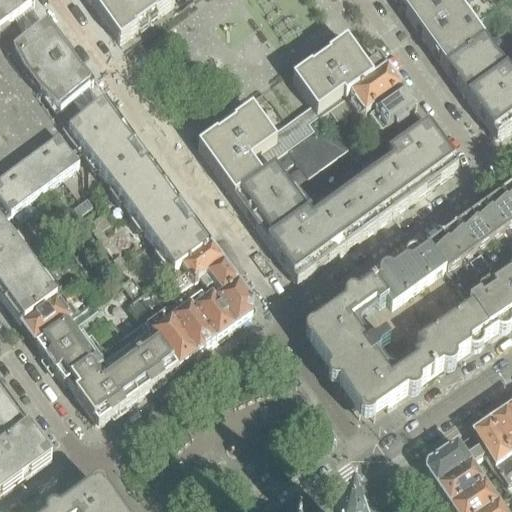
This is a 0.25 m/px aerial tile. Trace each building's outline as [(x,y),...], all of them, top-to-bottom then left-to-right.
[(0,0),(0,38),(33,14),(23,0),(0,0)] [(83,0),(90,8),(100,0),(83,0)] [(131,0),(100,0),(90,8),(103,26),(117,16),(116,14),(127,7),(125,4),(131,0)] [(155,24),(173,11),(165,0),(131,0),(125,4),(127,7),(116,14),(117,16),(103,26),(119,49),(138,36),(137,35),(144,29),(146,32),(148,31),(146,28),(154,22),(155,24)] [(390,0),(400,13),(418,0),(390,0)] [(411,29),(451,0),(450,0),(418,0),(400,13),(411,29)] [(420,42),(460,14),(451,0),(411,29),(420,42)] [(473,32),(498,14),(488,0),(479,0),(460,14),(420,42),(447,78),(486,50),(473,32)] [(92,94),(45,30),(13,53),(13,54),(8,57),(55,121),(92,94)] [(330,117),(386,76),(378,65),(365,74),(346,48),(327,61),(329,63),(321,68),(319,65),(317,67),(319,70),(311,75),(310,73),(292,87),(311,113),(324,132),(333,125),(330,117)] [(500,144),(511,135),(511,82),(510,84),(486,50),(447,78),(493,143),(500,144)] [(365,124),(401,97),(386,76),(330,117),(333,125),(336,129),(357,114),(365,124)] [(424,129),(416,118),(403,100),(368,125),(381,143),(386,139),(388,142),(377,149),(383,158),(424,129)] [(210,254),(104,110),(79,128),(68,136),(87,163),(105,188),(173,281),(210,254)] [(258,179),(288,158),(307,186),(348,156),(339,144),(334,147),(323,133),(324,132),(311,113),(270,142),(251,116),(233,129),(234,130),(227,136),(224,133),(222,134),(224,137),(217,143),(216,141),(197,154),(233,204),(261,184),(258,179)] [(344,256),(434,192),(453,178),(454,171),(427,134),(387,163),(392,170),(319,222),(344,256)] [(85,180),(58,144),(41,156),(61,185),(67,193),(85,180)] [(362,161),(356,153),(349,158),(356,166),(362,161)] [(61,185),(41,156),(24,169),(45,197),(61,185)] [(45,197),(24,169),(7,181),(28,210),(45,197)] [(344,256),(319,222),(311,228),(273,175),(261,184),(233,204),(255,235),(293,287),(300,288),(344,256)] [(28,210),(7,181),(0,186),(0,207),(11,223),(28,210)] [(511,194),(499,204),(511,221),(511,194)] [(92,212),(91,210),(87,205),(83,200),(76,205),(80,210),(73,215),(78,222),(92,212)] [(511,236),(511,221),(499,204),(484,214),(504,242),(511,236)] [(504,242),(484,214),(469,225),(489,253),(504,242)] [(489,253),(469,225),(454,236),(474,264),(489,253)] [(56,306),(26,265),(0,229),(0,304),(21,333),(56,306)] [(45,247),(59,237),(53,229),(39,240),(45,247)] [(474,264),(454,236),(439,247),(459,274),(474,264)] [(459,274),(444,285),(490,347),(511,331),(511,236),(504,242),(489,253),(474,264),(459,274)] [(459,274),(439,247),(424,258),(444,285),(459,274)] [(179,301),(199,286),(222,270),(210,254),(173,281),(168,285),(179,301)] [(386,417),(490,347),(444,285),(424,258),(409,269),(302,346),(365,432),(386,417)] [(135,280),(126,267),(119,273),(128,285),(135,280)] [(252,311),(222,270),(199,286),(206,296),(213,291),(220,302),(214,307),(235,335),(250,324),(249,323),(251,321),(252,314),(251,312),(252,311)] [(235,335),(214,307),(206,296),(199,286),(179,301),(185,308),(216,349),(235,335)] [(216,349),(185,308),(176,315),(162,295),(152,303),(148,298),(128,313),(144,334),(152,345),(176,378),(216,349)] [(68,329),(94,309),(88,302),(70,315),(68,312),(63,316),(56,306),(21,333),(35,352),(68,329)] [(152,345),(144,334),(125,347),(111,328),(82,346),(98,367),(70,388),(78,398),(152,345)] [(48,371),(81,347),(68,329),(35,352),(48,371)] [(102,431),(176,378),(152,345),(78,398),(74,401),(94,430),(102,431)] [(70,388),(98,367),(82,346),(81,347),(48,371),(64,393),(70,388)] [(0,454),(26,436),(10,414),(0,399),(0,454)] [(511,429),(505,419),(489,430),(507,457),(511,465),(511,429)] [(511,486),(511,465),(507,457),(489,430),(472,442),(485,462),(494,477),(497,482),(504,491),(511,502),(511,496),(509,494),(511,492),(508,489),(511,486)] [(0,504),(50,469),(26,436),(0,454),(0,504)] [(436,495),(471,471),(485,462),(472,442),(428,472),(427,471),(426,475),(426,480),(436,495)] [(447,511),(452,511),(484,490),(471,471),(436,495),(447,511)] [(496,511),(498,511),(484,490),(452,511),(496,511)] [(110,511),(104,503),(98,501),(93,500),(87,501),(81,504),(76,508),(70,511),(110,511)]
